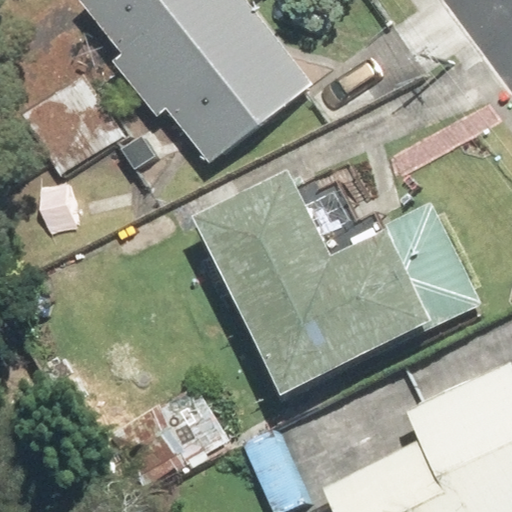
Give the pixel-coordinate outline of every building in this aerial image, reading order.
[(256,0),(104,0),(227,153),(320,80),(256,0)] [(88,76),(24,118),(63,178),(127,136),(88,76)] [(337,163),(233,218),(327,393),(501,300),(442,192),(372,229),(337,163)] [(355,480),(370,511),(511,511),(511,363),(435,400),(451,434),(355,480)] [(187,391),(107,435),(136,487),(215,443),(187,391)]
